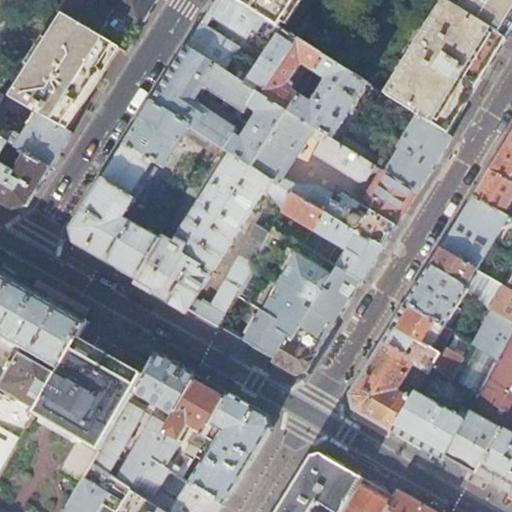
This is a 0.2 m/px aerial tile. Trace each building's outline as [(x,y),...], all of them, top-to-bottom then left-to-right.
[(66,0),(41,0),(59,11),(66,0)] [(66,0),(59,11),(63,13),(114,44),(126,52),(131,44),(158,0),(66,0)] [(241,45),(210,25),(214,20),(249,41),(256,30),(263,18),(234,0),(218,0),(213,9),(206,19),(187,49),(224,72),(231,61),(241,45)] [(234,0),(263,18),(278,28),(296,0),(234,0)] [(511,0),(445,0),(447,1),(507,39),(511,31),(511,0)] [(507,39),(447,1),(386,96),(417,116),(448,135),(455,124),(461,114),(507,40),(507,39)] [(109,53),(114,44),(63,13),(10,97),(39,114),(61,127),(67,119),(75,105),(78,107),(100,71),(98,69),(103,61),(109,53)] [(285,32),(278,28),(263,18),(256,30),(277,44),(285,32)] [(285,32),(277,44),(257,76),(249,88),(289,112),(300,95),(302,91),(299,89),(297,93),(290,88),(304,65),(315,73),(325,57),(285,32)] [(187,49),(170,76),(153,102),(218,144),(230,152),(253,167),(289,112),(249,88),(224,72),(187,49)] [(367,84),(325,57),(315,73),(326,81),(312,103),(306,99),(300,95),(289,112),(315,128),(332,139),(367,84)] [(257,76),(231,61),(224,72),(249,88),(257,76)] [(307,84),(302,91),(300,95),(306,99),(313,88),(307,84)] [(381,104),(386,96),(373,88),(368,95),(381,104)] [(218,144),(153,102),(122,152),(104,180),(137,200),(141,203),(185,134),(213,153),(218,144)] [(315,128),(289,112),(253,167),(252,168),(280,185),(283,180),(310,135),(315,128)] [(73,134),(61,127),(39,114),(23,137),(16,132),(11,133),(9,136),(6,134),(10,128),(0,122),(0,138),(10,144),(26,154),(51,168),(54,164),(73,134)] [(452,138),(448,135),(417,116),(397,148),(399,150),(390,165),(386,172),(419,193),(435,166),(452,138)] [(315,128),(310,135),(322,143),(315,155),(356,182),(353,187),(359,191),(362,186),(359,183),(367,182),(371,175),(376,167),(375,166),(353,152),(339,143),(332,139),(315,128)] [(511,135),(502,151),(490,171),(511,183),(511,135)] [(344,136),(339,143),(353,152),(357,145),(344,136)] [(10,144),(0,138),(0,202),(13,209),(27,205),(51,168),(26,154),(15,172),(10,169),(14,164),(2,157),(10,144)] [(357,145),(353,152),(375,166),(379,158),(357,145)] [(252,168),(253,167),(230,152),(177,237),(219,263),(266,190),(282,211),(292,193),(280,185),(252,168)] [(390,165),(379,158),(375,166),(376,167),(386,172),(390,165)] [(386,172),(376,167),(371,175),(377,179),(361,205),(397,227),(400,222),(419,193),(386,172)] [(475,194),(473,197),(505,215),(511,203),(511,183),(490,171),(475,194)] [(137,200),(104,180),(79,219),(72,230),(74,245),(100,260),(138,280),(161,239),(126,219),(137,200)] [(283,180),(280,185),(292,193),(322,212),(333,195),(341,193),(342,192),(335,188),(331,189),(329,192),(319,187),(294,186),(283,180)] [(383,249),(322,212),(292,193),(282,211),(325,237),(324,238),(349,253),(340,269),(363,282),(370,271),(383,249)] [(333,195),(322,212),(383,249),(387,243),(397,227),(361,205),(341,193),(333,195)] [(511,218),(505,215),(473,197),(468,205),(441,249),(478,270),(502,231),(511,226),(511,218)] [(276,221),(272,228),(284,235),(288,228),(276,221)] [(197,298),(189,310),(211,323),(219,327),(236,296),(272,228),(265,224),(263,228),(257,225),(220,289),(223,291),(214,305),(204,299),(203,301),(197,298)] [(288,335),(319,352),(340,319),(355,295),(363,282),(340,269),(284,235),(272,228),(236,296),(258,310),(242,340),(250,345),(274,359),(288,335)] [(189,310),(197,298),(219,263),(177,237),(175,242),(163,236),(161,239),(138,280),(135,285),(153,295),(187,313),(189,310)] [(435,259),(430,266),(466,287),(465,289),(468,290),(480,298),(478,302),(493,310),(511,321),(511,289),(509,288),(501,283),(483,272),(478,270),(441,249),(435,259)] [(466,287),(430,266),(428,270),(406,305),(449,330),(461,310),(457,307),(468,290),(465,289),(466,287)] [(488,266),(483,272),(501,283),(504,275),(488,266)] [(22,282),(0,269),(0,336),(61,371),(80,339),(90,322),(22,282)] [(394,324),(393,327),(441,355),(454,333),(449,330),(406,305),(394,324)] [(499,359),(511,334),(511,321),(493,310),(474,345),(499,359)] [(398,392),(417,360),(422,363),(418,368),(429,374),(441,355),(393,327),(383,342),(366,370),(350,395),(352,403),(354,410),(393,433),(419,390),(412,386),(405,396),(398,392)] [(451,379),(472,343),(454,333),(441,355),(429,374),(419,390),(393,433),(432,455),(443,460),(445,457),(479,395),(451,379)] [(511,334),(499,359),(479,395),(445,457),(472,473),(506,492),(511,495),(511,334)] [(288,335),(274,359),(271,362),(295,376),(306,373),(319,352),(288,335)] [(90,345),(80,339),(61,371),(58,376),(36,414),(78,439),(59,472),(80,485),(93,464),(150,365),(111,343),(105,353),(100,350),(90,345)] [(157,353),(150,365),(93,464),(109,474),(147,408),(138,402),(142,396),(176,416),(198,377),(176,364),(157,353)] [(36,414),(58,376),(19,354),(13,365),(0,387),(0,388),(7,393),(12,396),(6,407),(1,404),(5,397),(0,393),(0,424),(22,439),(36,414)] [(176,416),(170,425),(152,457),(153,459),(175,473),(182,477),(186,471),(191,461),(229,394),(200,378),(198,377),(176,416)] [(268,417),(229,394),(191,461),(197,464),(211,440),(216,443),(195,476),(186,471),(182,477),(192,484),(225,505),(246,471),(271,429),(268,417)] [(152,457),(170,425),(154,415),(117,479),(134,490),(153,459),(152,457)] [(0,476),(22,439),(0,424),(0,476)] [(335,511),(343,511),(363,478),(325,456),(310,460),(298,479),(277,511),(313,511),(319,502),(324,505),(322,508),(329,511),(334,511),(335,511)] [(171,478),(175,473),(153,459),(134,490),(151,501),(166,475),(171,478)] [(98,511),(103,505),(115,511),(169,511),(151,501),(134,490),(117,479),(109,474),(93,464),(80,485),(64,511),(98,511)] [(381,488),(363,478),(343,511),(386,511),(396,497),(381,488)] [(219,511),(222,509),(225,505),(192,484),(174,511),(219,511)] [(434,511),(421,504),(399,492),(396,497),(386,511),(434,511)]
